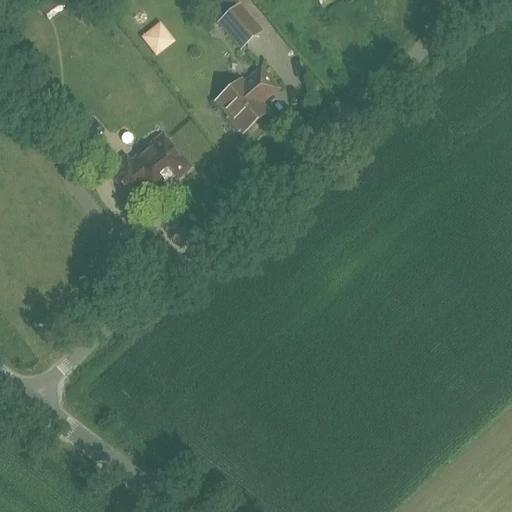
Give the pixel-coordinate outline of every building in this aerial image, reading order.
[(65,0),(39,0),(35,3),(49,22),(70,6),(65,0)] [(220,24),(241,48),(260,32),(239,8),(232,0),(222,0),(209,11),(220,24)] [(141,37),(156,58),(177,43),(162,22),(141,37)] [(241,82),(217,103),(229,117),(230,120),(237,129),(240,130),(243,133),(267,112),(260,104),(277,90),(261,71),(244,85),(241,82)] [(65,99),(48,113),(68,136),(85,122),(65,99)] [(189,169),(165,140),(152,152),(146,151),(127,167),(125,164),(120,164),(109,173),(130,197),(142,187),(148,194),(153,195),(172,178),(177,179),(189,169)]
